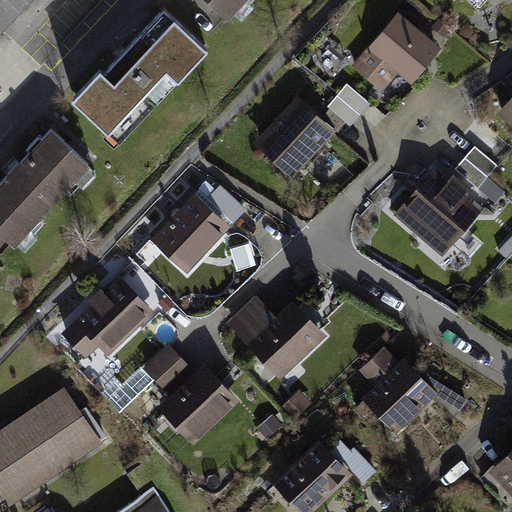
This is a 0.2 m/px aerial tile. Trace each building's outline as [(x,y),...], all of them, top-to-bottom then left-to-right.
[(0,0),(0,30),(0,31),(29,0),(0,0)] [(212,0),(228,14),(241,0),(212,0)] [(100,68),(73,96),(115,135),(173,73),(178,78),(207,47),(164,8),(104,71),(100,68)] [(411,78),(436,47),(402,18),(376,48),(372,44),(355,65),(382,87),(398,68),(411,78)] [(434,26),(444,34),(450,27),(440,19),(434,26)] [(360,113),(370,102),(347,83),(337,94),(360,113)] [(360,113),(337,94),(328,105),(330,107),(323,115),(339,128),(345,120),(350,125),(360,113)] [(511,100),(502,112),(511,119),(511,100)] [(305,156),(329,131),(297,102),(261,140),(282,159),(295,146),(305,156)] [(89,163),(51,128),(19,162),(18,161),(8,172),(9,173),(0,182),(0,227),(15,241),(89,163)] [(488,176),(497,165),(475,145),(465,156),(488,176)] [(478,187),(488,176),(465,156),(455,168),(478,187)] [(407,206),(399,215),(429,240),(430,239),(444,251),(459,233),(456,230),(475,209),(463,198),(471,189),(454,174),(446,183),(435,174),(407,206)] [(220,183),(207,196),(199,188),(191,196),(193,198),(225,228),(227,229),(246,209),(220,183)] [(193,198),(157,236),(177,255),(174,259),(187,271),(203,254),(201,252),(225,228),(193,198)] [(249,240),(234,244),(238,263),(253,260),(249,240)] [(511,243),(510,242),(501,252),(508,258),(511,253),(511,243)] [(149,312),(119,281),(105,293),(101,289),(91,299),(95,303),(80,317),(81,318),(67,331),(86,352),(101,338),(110,348),(149,312)] [(173,304),(165,296),(159,302),(167,310),(173,304)] [(257,299),(234,321),(282,372),(321,336),(317,331),(327,321),(307,301),(297,311),(291,304),(276,319),(257,299)] [(157,377),(179,357),(169,346),(147,367),(157,377)] [(379,384),(368,395),(388,416),(399,405),(409,416),(432,394),(417,379),(402,363),(400,365),(382,347),(362,366),(379,384)] [(168,388),(189,368),(179,357),(157,377),(168,388)] [(122,411),(157,377),(147,367),(143,363),(123,382),(118,377),(103,391),(122,411)] [(233,400),(203,369),(165,405),(186,426),(199,414),(208,424),(233,400)] [(449,392),(451,390),(423,372),(417,379),(432,394),(440,402),(443,399),(450,393),(449,392)] [(0,505),(105,435),(85,406),(77,411),(63,389),(0,431),(0,505)] [(450,393),(443,399),(454,410),(465,399),(451,390),(449,392),(450,393)] [(285,405),(296,416),(306,405),(296,394),(285,405)] [(267,436),(279,426),(271,417),(259,427),(267,436)] [(343,458),(350,451),(340,441),(327,454),(337,464),(343,458)] [(317,443),(279,480),(299,501),(312,488),(322,498),(347,475),(337,464),(327,454),(317,443)] [(343,458),(364,480),(375,469),(354,447),(350,451),(343,458)] [(511,501),(511,455),(485,481),(508,505),(511,501)] [(171,511),(153,486),(115,511),(171,511)]
